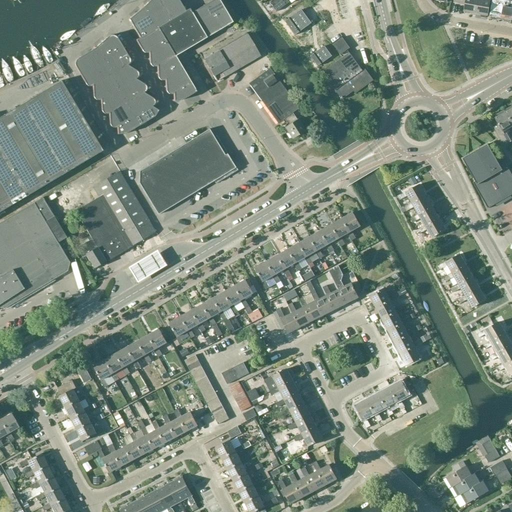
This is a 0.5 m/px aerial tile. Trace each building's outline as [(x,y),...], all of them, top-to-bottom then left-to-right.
[(170,20),(157,0),(150,0),(142,8),(155,29),(158,28),(170,20)] [(178,0),(157,0),(170,20),(185,11),(178,0)] [(218,0),(212,0),(204,5),(219,30),(232,22),(218,0)] [(273,0),(270,2),(270,3),(277,11),(287,4),(284,0),(273,0)] [(477,14),(479,0),(454,0),(454,3),(465,5),(464,12),(477,14)] [(479,0),(477,14),(481,15),(481,17),(486,18),(487,16),(488,16),(491,0),(479,0)] [(492,0),(493,1),(490,17),(491,17),(491,18),(492,19),(496,20),(498,19),(498,18),(501,19),(504,0),(492,0)] [(511,0),(504,0),(501,19),(504,19),(504,21),(505,22),(509,23),(510,22),(511,21),(511,20),(511,0)] [(219,30),(204,5),(191,13),(206,38),(219,30)] [(155,29),(142,8),(132,17),(143,36),(155,29)] [(185,11),(170,20),(158,28),(164,39),(173,53),(175,57),(206,38),(191,13),(189,9),(185,11)] [(295,36),(312,24),(302,10),(285,22),(295,36)] [(151,47),(164,39),(158,28),(155,29),(143,36),(139,39),(145,50),(147,52),(149,52),(151,51),(151,47)] [(217,82),(259,56),(247,35),(219,52),(219,51),(204,60),(217,82)] [(108,37),(93,50),(101,63),(124,50),(117,39),(116,37),(114,36),(113,36),(111,36),(109,36),(108,37)] [(342,38),(333,44),(333,45),(340,55),(350,48),(342,38)] [(159,61),(173,53),(164,39),(151,47),(151,51),(151,63),(152,65),(154,66),(157,66),(159,65),(159,61)] [(319,67),(332,57),(325,47),(311,57),(319,67)] [(101,63),(93,50),(77,59),(77,60),(76,60),(76,61),(75,62),(75,63),(75,64),(75,65),(75,66),(75,67),(80,75),(101,63)] [(129,60),(124,50),(101,63),(109,76),(127,65),(129,64),(130,62),(129,60)] [(181,67),(175,57),(173,53),(159,61),(159,65),(159,77),(160,79),(162,80),(164,80),(166,79),(166,75),(181,67)] [(342,100),(369,80),(349,53),(322,73),(342,100)] [(109,76),(101,63),(80,75),(86,86),(88,87),(90,87),(92,86),(109,76)] [(136,72),(127,65),(109,76),(117,89),(135,79),(137,78),(138,76),(137,74),(136,72)] [(174,90),(189,80),(181,67),(166,75),(167,91),(168,93),(170,94),(172,95),(174,94),(174,90)] [(283,121),(285,119),(291,114),(292,114),(298,110),(270,69),(248,85),(261,102),(262,101),(278,123),(282,121),(283,121)] [(117,89),(109,76),(92,86),(93,97),(94,99),(96,101),(98,101),(100,99),(117,89)] [(144,85),(135,79),(117,89),(126,103),(143,93),(145,92),(146,90),(146,88),(144,85)] [(174,90),(174,94),(174,101),(181,101),(196,92),(189,80),(174,90)] [(0,211),(63,174),(101,151),(60,83),(0,118),(0,211)] [(126,103),(117,89),(100,99),(101,111),(102,113),(104,114),(107,114),(108,113),(126,103)] [(153,99),(143,93),(126,103),(134,117),(151,107),(153,106),(154,104),(154,101),(153,99)] [(134,117),(126,103),(108,113),(109,125),(110,127),(112,128),(115,128),(117,127),(134,117)] [(158,111),(151,107),(134,117),(139,126),(154,117),(158,111)] [(511,126),(511,123),(506,113),(505,113),(505,112),(503,112),(500,114),(499,115),(500,116),(496,119),(500,127),(495,129),(504,145),(511,140),(509,135),(511,134),(509,129),(511,126)] [(289,125),(284,129),(283,130),(285,133),(286,132),(291,139),(303,131),(296,121),(292,114),(291,114),(285,119),(289,125)] [(139,126),(134,117),(117,127),(117,135),(124,134),(139,126)] [(225,156),(209,129),(133,175),(158,215),(231,171),(223,157),(225,156)] [(147,153),(150,158),(173,144),(170,139),(147,153)] [(462,159),(474,179),(475,182),(473,183),(488,209),(511,194),(511,174),(505,163),(500,166),(487,144),(462,159)] [(75,211),(92,239),(93,241),(104,261),(128,247),(129,248),(154,233),(118,172),(93,187),(99,197),(75,211)] [(408,195),(412,203),(426,195),(420,184),(407,192),(406,191),(398,196),(400,200),(408,195)] [(433,207),(426,195),(412,203),(404,207),(406,211),(415,207),(419,214),(419,215),(433,207)] [(66,238),(42,198),(0,222),(0,309),(4,311),(66,272),(69,263),(57,244),(66,238)] [(439,218),(433,207),(419,215),(419,214),(411,219),(413,223),(421,218),(425,225),(426,226),(439,218)] [(348,233),(352,241),(356,238),(352,231),(360,226),(352,213),(341,219),(349,232),(348,233)] [(446,230),(439,218),(426,226),(425,225),(417,230),(419,234),(427,230),(432,237),(446,230)] [(341,219),(331,225),(338,239),(337,240),(343,251),(348,248),(341,237),(348,233),(349,232),(341,219)] [(338,239),(331,225),(320,231),(328,245),(326,246),(330,253),(334,251),(330,243),(337,240),(338,239)] [(328,245),(320,231),(309,237),(317,251),(315,252),(319,259),(320,259),(321,262),(325,260),(323,257),(319,250),(326,246),(328,245)] [(309,256),(315,252),(317,251),(309,237),(298,244),(306,258),(305,259),(309,265),(312,263),(309,256)] [(93,241),(92,239),(76,248),(82,257),(85,255),(93,268),(105,261),(104,261),(93,241)] [(306,258),(298,244),(287,250),(296,264),(294,265),(298,272),(299,274),(303,271),(298,262),(305,259),(306,258)] [(157,248),(131,264),(131,265),(134,270),(138,276),(140,279),(166,263),(165,260),(161,254),(158,249),(157,248)] [(287,250),(277,256),(285,270),(283,271),(289,281),(293,278),(287,269),(294,265),(296,264),(287,250)] [(448,266),(452,274),(466,266),(460,254),(446,262),(446,261),(438,266),(440,271),(448,266)] [(285,270),(277,256),(266,262),(274,276),(272,277),(281,293),(286,290),(277,275),(283,271),(285,270)] [(344,268),(352,265),(350,260),(342,262),(344,268)] [(261,283),(266,290),(270,288),(266,281),(272,277),(274,276),(266,262),(255,269),(263,282),(261,283)] [(329,271),(333,277),(335,282),(339,290),(339,289),(347,304),(359,298),(351,283),(343,287),(340,282),(341,281),(343,275),(338,266),(329,271)] [(473,277),(466,266),(452,274),(445,278),(447,282),(454,277),(459,284),(459,285),(473,277)] [(479,288),(473,277),(459,285),(459,284),(451,289),(453,293),(461,289),(465,296),(479,288)] [(241,301),(249,315),(253,322),(260,318),(256,311),(253,313),(249,306),(249,305),(245,298),(253,293),(246,280),(235,286),(243,300),(241,301)] [(235,286),(224,292),(232,306),(230,307),(236,317),(240,315),(238,312),(234,305),(241,301),(243,300),(235,286)] [(339,289),(339,290),(331,294),(327,286),(323,288),(327,296),(328,295),(335,310),(347,304),(339,289)] [(370,296),(376,307),(391,300),(391,301),(399,297),(396,292),(389,296),(384,288),(370,296)] [(486,300),(479,288),(465,296),(457,300),(460,304),(468,300),(472,307),(486,300)] [(315,291),(314,292),(311,293),(315,302),(316,301),(324,316),(335,310),(328,295),(327,296),(319,300),(315,291)] [(232,306),(224,292),(213,299),(221,312),(219,313),(232,334),(235,332),(227,318),(223,311),(230,307),(232,306)] [(300,299),(304,307),(305,307),(312,322),(324,316),(316,301),(315,302),(308,305),(304,297),(300,299)] [(208,319),(217,335),(218,337),(222,335),(216,324),(217,324),(213,317),(219,313),(221,312),(213,299),(202,305),(210,319),(208,319)] [(391,300),(376,307),(382,319),(397,311),(397,312),(405,308),(403,305),(395,308),(391,301),(391,300)] [(301,327),(312,322),(305,307),(304,307),(296,311),(292,303),(288,305),(292,313),(293,313),(301,327)] [(202,305),(191,311),(199,325),(198,325),(202,333),(206,330),(202,323),(208,319),(210,319),(202,305)] [(289,333),(301,327),(293,313),(292,313),(285,317),(281,309),(277,311),(274,313),(283,330),(287,328),(289,333)] [(199,325),(191,311),(180,317),(188,331),(187,332),(191,339),(195,336),(191,330),(198,325),(199,325)] [(397,311),(382,319),(388,330),(403,323),(411,320),(408,315),(401,319),(397,312),(397,311)] [(493,321),(501,316),(498,312),(491,316),(493,321)] [(188,331),(180,317),(169,323),(177,337),(176,338),(176,339),(173,340),(177,347),(185,342),(181,335),(187,332),(188,331)] [(486,334),(491,341),(491,342),(505,334),(499,322),(485,330),(477,334),(479,338),(486,334)] [(403,323),(388,330),(394,342),(405,336),(409,334),(410,335),(422,328),(420,325),(415,327),(407,331),(403,323)] [(159,329),(148,335),(156,349),(154,350),(158,358),(162,355),(158,348),(167,343),(159,329)] [(426,334),(420,338),(421,339),(414,343),(410,335),(409,334),(405,336),(394,342),(400,354),(415,346),(416,347),(423,343),(432,338),(430,335),(427,336),(426,334)] [(511,344),(505,334),(491,342),(491,341),(483,346),(486,350),(493,345),(497,352),(498,353),(511,344)] [(156,349),(148,335),(137,342),(145,355),(143,356),(147,364),(152,361),(148,354),(154,350),(156,349)] [(133,362),(137,370),(141,367),(137,360),(143,356),(145,355),(137,342),(127,348),(135,361),(133,362)] [(511,360),(511,344),(498,353),(497,352),(490,357),(492,361),(500,357),(504,363),(504,364),(511,360)] [(416,347),(415,346),(400,354),(406,365),(421,358),(421,359),(429,354),(427,350),(420,354),(416,347)] [(127,348),(116,354),(124,368),(122,369),(128,380),(132,378),(131,376),(130,374),(130,373),(126,366),(133,362),(135,361),(127,348)] [(186,348),(180,352),(183,357),(189,353),(186,348)] [(124,368),(116,354),(105,360),(113,374),(111,375),(115,382),(121,392),(125,390),(115,373),(122,369),(124,368)] [(185,361),(188,366),(198,361),(195,355),(185,361)] [(100,381),(105,388),(109,386),(108,385),(115,382),(111,375),(113,374),(105,360),(95,367),(102,379),(100,381)] [(504,363),(496,368),(487,373),(489,377),(491,375),(492,376),(506,368),(511,376),(511,375),(511,360),(504,364),(504,363)] [(201,366),(198,361),(188,366),(191,371),(201,366)] [(249,373),(243,362),(237,365),(243,376),(249,373)] [(243,376),(237,365),(232,367),(238,378),(243,376)] [(204,371),(201,366),(191,371),(194,377),(204,371)] [(238,378),(232,367),(227,370),(233,381),(238,378)] [(233,381),(227,370),(221,373),(227,384),(233,381)] [(274,380),(278,388),(293,381),(288,370),(273,377),(273,376),(264,380),(267,384),(274,380)] [(206,376),(204,371),(194,377),(196,382),(206,376)] [(209,382),(206,376),(196,382),(199,387),(209,382)] [(58,388),(61,396),(73,389),(74,390),(76,388),(72,381),(58,388)] [(299,393),(293,381),(278,388),(270,391),(272,396),(280,392),(284,399),(284,400),(299,393)] [(409,396),(401,381),(389,387),(397,402),(396,402),(400,410),(401,410),(403,414),(407,412),(401,400),(409,396)] [(212,387),(209,382),(199,387),(202,392),(212,387)] [(229,387),(231,392),(241,386),(238,382),(229,387)] [(254,383),(249,387),(255,398),(261,394),(254,383)] [(243,391),(241,386),(231,392),(233,396),(243,391)] [(215,392),(212,387),(202,392),(205,398),(215,392)] [(397,402),(389,387),(378,393),(386,408),(385,409),(389,416),(393,414),(389,406),(396,402),(397,402)] [(73,389),(61,396),(60,396),(65,407),(79,400),(78,399),(74,390),(73,389)] [(246,396),(243,391),(233,396),(236,401),(246,396)] [(218,398),(215,392),(205,398),(208,403),(218,398)] [(305,405),(299,393),(284,400),(284,399),(276,403),(278,407),(286,403),(290,411),(290,412),(305,405)] [(386,408),(378,393),(367,399),(375,414),(373,415),(378,422),(382,420),(378,413),(385,409),(386,408)] [(86,395),(78,399),(79,400),(65,407),(71,419),(85,411),(84,409),(80,403),(88,399),(86,395)] [(249,401),(246,396),(236,401),(239,406),(249,401)] [(221,403),(218,398),(208,403),(210,408),(221,403)] [(375,414),(367,399),(355,405),(363,420),(362,420),(366,428),(371,426),(367,418),(373,415),(375,414)] [(251,406),(249,401),(239,406),(242,412),(251,406)] [(223,408),(221,403),(210,408),(213,414),(223,408)] [(311,416),(305,405),(290,412),(290,411),(282,414),(284,418),(292,415),(296,422),(296,424),(311,416)] [(91,406),(84,409),(85,411),(71,419),(77,430),(91,423),(90,421),(86,413),(93,410),(91,406)] [(226,414),(223,408),(213,414),(216,419),(226,414)] [(252,409),(243,414),(246,421),(256,416),(252,409)] [(174,412),(178,419),(179,418),(186,432),(198,426),(191,412),(182,417),(178,410),(174,412)] [(11,414),(0,420),(0,421),(7,434),(6,435),(9,442),(14,440),(10,433),(18,428),(11,414)] [(104,418),(102,414),(90,421),(91,423),(77,430),(83,441),(96,434),(97,436),(105,431),(103,428),(96,432),(92,425),(99,421),(104,418)] [(229,419),(226,414),(216,419),(219,424),(229,419)] [(163,417),(167,425),(168,424),(176,438),(186,432),(179,418),(178,419),(171,423),(167,415),(163,417)] [(317,428),(311,416),(296,424),(296,422),(288,426),(290,430),(298,427),(301,434),(302,435),(317,428)] [(165,444),(176,438),(168,424),(167,425),(160,428),(156,421),(152,423),(156,430),(157,430),(165,444)] [(157,430),(156,430),(149,434),(145,427),(141,429),(142,429),(145,436),(146,436),(153,449),(165,444),(157,430)] [(237,427),(228,432),(231,438),(241,433),(237,427)] [(323,440),(317,428),(302,435),(301,434),(294,438),(296,442),(304,438),(308,447),(323,440)] [(143,455),(153,449),(146,436),(145,436),(138,440),(134,433),(132,430),(129,432),(131,435),(130,435),(134,442),(135,441),(143,455)] [(124,447),(123,448),(116,451),(112,444),(113,444),(108,435),(97,441),(100,447),(106,444),(108,447),(108,446),(112,454),(113,453),(121,467),(131,461),(124,447)] [(124,438),(123,439),(120,441),(123,448),(124,447),(131,461),(143,455),(135,441),(134,442),(127,446),(124,438)] [(222,458),(236,451),(237,453),(244,449),(242,445),(234,449),(230,440),(216,448),(222,458)] [(499,456),(489,440),(482,445),(487,454),(484,456),(489,463),(499,456)] [(286,447),(278,451),(283,460),(291,456),(286,447)] [(113,453),(112,454),(105,457),(102,450),(98,452),(102,460),(103,459),(110,473),(121,467),(113,453)] [(242,464),(250,460),(248,457),(240,460),(237,453),(236,451),(222,458),(227,469),(241,462),(242,464)] [(28,464),(32,471),(32,472),(46,464),(41,454),(27,461),(26,459),(18,463),(21,468),(28,464)] [(311,461),(317,471),(325,485),(336,479),(329,465),(320,469),(315,459),(311,461)] [(502,461),(490,468),(494,475),(495,475),(506,469),(502,461)] [(255,472),(253,467),(246,471),(242,464),(241,462),(227,469),(233,480),(247,473),(248,476),(255,472)] [(52,475),(46,464),(32,472),(32,471),(24,474),(26,478),(33,475),(37,482),(38,483),(52,475)] [(299,467),(300,469),(305,478),(306,477),(313,491),(325,485),(317,471),(309,475),(304,465),(299,467)] [(466,466),(446,478),(452,488),(471,476),(466,466)] [(300,469),(296,471),(301,480),(298,482),(293,474),(289,476),(294,484),(302,498),(313,491),(306,477),(305,478),(300,469)] [(506,469),(495,475),(501,484),(511,477),(506,469)] [(277,470),(275,471),(271,473),(275,480),(281,477),(277,470)] [(233,480),(239,492),(252,484),(254,487),(261,483),(259,479),(252,483),(248,476),(247,473),(233,480)] [(474,474),(452,488),(457,496),(457,497),(460,495),(480,483),(474,474)] [(57,486),(52,475),(38,483),(37,482),(30,485),(32,490),(39,486),(43,493),(43,494),(57,486)] [(176,482),(171,484),(181,502),(188,498),(189,500),(188,500),(191,505),(195,503),(192,496),(193,495),(183,476),(175,480),(176,482)] [(290,504),(302,498),(294,484),(287,488),(282,480),(278,482),(282,491),(283,490),(290,504)] [(483,481),(480,483),(460,495),(466,504),(488,491),(483,481)] [(181,502),(171,484),(166,487),(165,485),(158,489),(158,491),(170,511),(174,511),(172,509),(171,508),(181,502)] [(252,484),(239,492),(245,503),(258,495),(259,497),(267,494),(265,490),(257,494),(254,487),(252,484)] [(63,497),(57,486),(43,494),(43,493),(36,497),(38,501),(45,497),(49,504),(49,505),(63,497)] [(145,495),(145,496),(153,511),(169,511),(158,491),(153,493),(152,491),(145,495)] [(153,511),(145,496),(145,495),(137,499),(138,501),(133,504),(137,511),(153,511)] [(258,495),(245,503),(249,511),(255,511),(264,507),(265,509),(278,502),(276,498),(263,505),(259,497),(258,495)] [(62,511),(69,509),(63,497),(49,505),(49,504),(41,507),(44,511),(51,508),(52,511),(62,511)]
